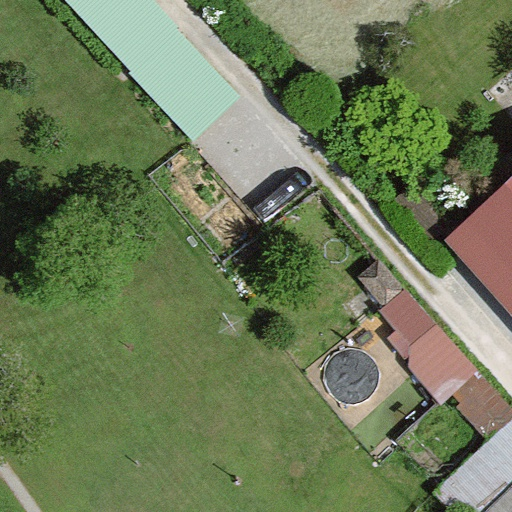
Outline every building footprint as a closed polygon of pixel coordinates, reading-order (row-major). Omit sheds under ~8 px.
[(242,104),(186,38),(136,81),(192,146),(242,104)] [(452,222),(417,182),(397,200),(432,239),(452,222)] [(511,183),(452,235),(511,303),(511,183)] [(448,395),(474,372),(431,326),(409,345),(409,363),(440,400),(448,395)] [(486,440),(511,416),(474,372),(448,395),(486,440)] [(481,511),(484,510),(511,483),(511,416),(486,440),(442,482),(470,511),(481,511)] [(486,511),(511,511),(511,483),(484,510),(486,511)]
